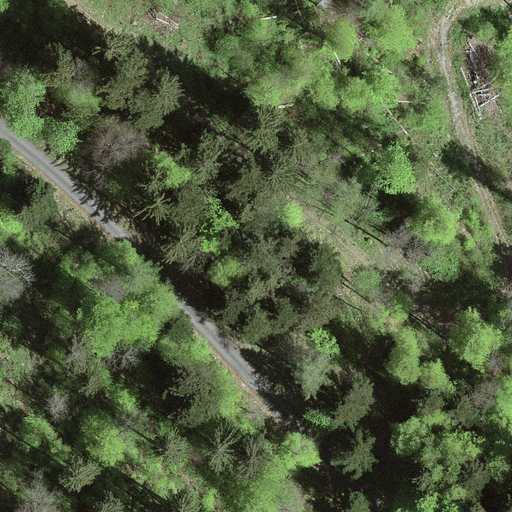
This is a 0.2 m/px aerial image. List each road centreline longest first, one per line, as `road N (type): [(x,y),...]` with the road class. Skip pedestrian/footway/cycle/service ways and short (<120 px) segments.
road 1 (track): [(474,0),(437,9),(459,120),(502,243),(506,294),(478,319),(322,227),(171,73),(74,0)]
road 2 (track): [(390,511),(112,220),(0,119)]
